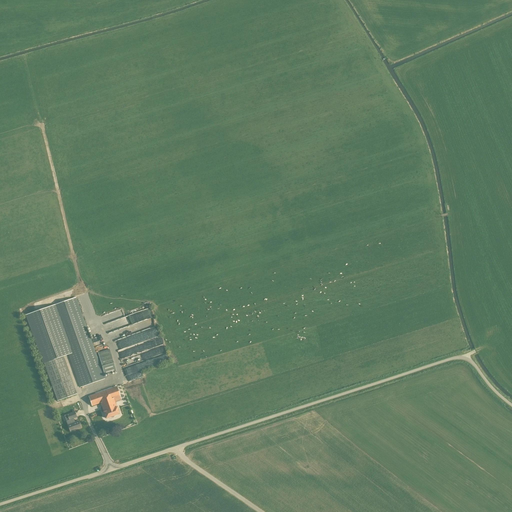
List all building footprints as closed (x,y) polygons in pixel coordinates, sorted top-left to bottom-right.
[(64,356),(68,354),(80,388),(106,379),(104,375),(97,353),(77,297),(27,314),(44,363),(64,356)] [(154,317),(133,324),(138,336),(140,335),(142,339),(146,337),(146,339),(152,337),(150,333),(144,335),(143,331),(157,326),(154,317)] [(155,365),(169,361),(162,337),(156,339),(158,346),(120,358),(123,368),(153,358),(155,365)] [(104,375),(116,371),(111,355),(110,349),(98,353),(99,358),(104,375)] [(77,394),(64,356),(44,363),(57,401),(77,394)] [(104,412),(106,418),(119,414),(117,407),(116,408),(115,402),(121,400),(116,387),(89,396),(92,406),(101,403),(104,412)] [(64,416),(66,421),(70,432),(80,428),(78,421),(75,422),(74,418),(77,417),(75,412),(64,416)]
